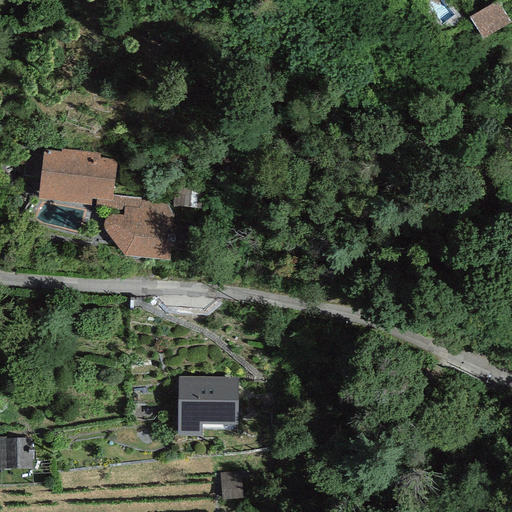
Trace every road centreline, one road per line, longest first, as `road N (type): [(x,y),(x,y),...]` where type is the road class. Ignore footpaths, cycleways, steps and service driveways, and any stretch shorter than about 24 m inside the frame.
road 1 (residential): [(0,276),(302,307),(398,336),(511,385)]
road 2 (trunk): [(511,480),(0,393)]
